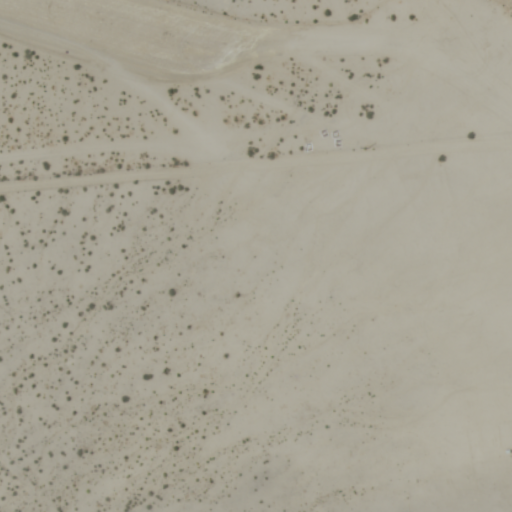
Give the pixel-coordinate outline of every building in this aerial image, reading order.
[(358,96),(345,96),(345,122),(358,122),(358,96)] [(491,122),(511,122),(511,108),(491,108),(491,122)] [(487,124),(487,110),(460,110),(461,125),(487,124)] [(429,128),(455,126),(454,112),(427,114),(429,128)] [(399,130),(425,128),(423,114),(398,117),(399,130)] [(466,166),(476,166),(476,156),(466,156),(466,166)]
